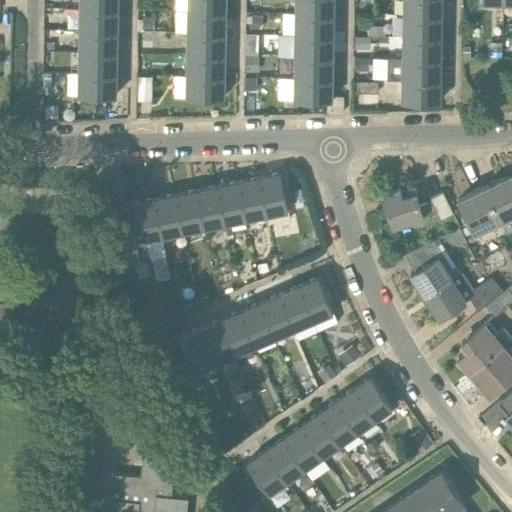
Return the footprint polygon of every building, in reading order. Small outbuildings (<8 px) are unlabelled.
[(118,0),(81,0),(81,8),(119,9),(118,0)] [(226,0),(188,0),(189,11),(226,11),(226,0)] [(334,0),(296,0),(296,13),(334,14),(334,0)] [(442,0),(404,0),(405,15),(442,16),(442,0)] [(119,9),(81,8),(81,30),(118,30),(119,9)] [(226,11),(189,11),(188,32),(226,33),(226,11)] [(334,14),(296,13),(296,34),(334,35),(334,14)] [(154,15),(143,15),(143,29),(154,29),(154,15)] [(442,16),(405,15),(404,36),(442,37),(442,16)] [(386,25),(368,25),(368,35),(386,35),(386,25)] [(118,30),(81,30),(80,51),(118,52),(118,30)] [(226,33),(188,32),(188,53),(226,54),(226,33)] [(246,53),(259,53),(259,33),(246,33),(246,53)] [(334,35),(296,34),(296,55),(333,56),(334,35)] [(371,36),(355,36),(355,48),(371,48),(371,36)] [(442,37),(404,36),(404,58),(441,58),(442,37)] [(501,43),(489,43),(489,56),(501,56),(501,43)] [(118,52),(80,51),(80,72),(117,73),(118,52)] [(226,54),(188,53),(188,74),(225,75),(226,54)] [(246,54),(245,71),(259,71),(259,54),(246,54)] [(333,56),(296,55),(295,77),(333,78),(333,56)] [(369,58),(354,57),(353,70),(368,70),(369,58)] [(441,58),(404,58),(391,58),(390,80),(403,80),(403,79),(441,80),(441,58)] [(43,83),(44,82),(52,83),(52,72),(44,72),(43,83)] [(117,73),(80,72),(79,95),(117,95),(117,73)] [(225,75),(188,74),(187,97),(225,98),(225,75)] [(152,100),(153,76),(138,76),(137,100),(152,100)] [(257,77),(245,77),(245,89),(257,90),(257,77)] [(333,78),(295,77),(295,78),(278,78),(278,99),(328,100),(333,100),(333,97),(333,78)] [(403,79),(403,80),(403,101),(440,102),(441,80),(403,79)] [(377,93),(378,81),(356,81),(356,92),(377,93)] [(344,97),(333,97),(333,100),(328,100),(328,112),(329,112),(344,113),(344,97)] [(282,173),(260,177),(267,214),(289,210),(282,173)] [(487,186),(503,220),(509,232),(511,230),(511,174),(487,186)] [(267,214),(260,177),(239,182),(246,218),(267,214)] [(246,218),(239,182),(218,186),(225,223),(246,218)] [(225,223),(218,186),(197,190),(205,227),(225,223)] [(503,220),(487,186),(459,199),(476,233),(503,220)] [(301,189),(292,191),(295,203),(304,201),(301,189)] [(205,227),(197,190),(176,194),(184,231),(205,227)] [(402,199),(400,190),(383,196),(394,227),(438,213),(441,220),(454,214),(443,192),(430,198),(432,202),(419,206),(415,195),(402,199)] [(184,231),(176,194),(155,199),(163,235),(184,231)] [(163,235),(155,199),(133,203),(141,240),(147,239),(151,260),(153,259),(157,281),(170,278),(162,236),(163,235)] [(129,265),(140,262),(129,217),(117,220),(125,253),(127,258),(129,265)] [(186,258),(183,246),(177,247),(172,253),(174,261),(186,258)] [(411,275),(425,297),(453,279),(439,256),(411,275)] [(0,268),(0,334),(17,336),(20,308),(29,309),(28,315),(91,321),(95,278),(62,275),(63,261),(28,258),(27,271),(0,268)] [(269,271),(267,262),(256,264),(258,273),(269,271)] [(453,279),(425,297),(439,319),(471,299),(479,312),(487,306),(505,291),(492,277),(475,288),(464,272),(453,279)] [(298,286),(313,321),(334,312),(319,277),(298,286)] [(505,291),(487,306),(495,316),(511,300),(511,284),(511,286),(505,291)] [(279,294),(294,329),(313,321),(298,286),(279,294)] [(259,303),(274,337),(294,329),(279,294),(259,303)] [(240,311),(255,346),(274,337),(259,303),(240,311)] [(221,319),(235,354),(255,346),(240,311),(221,319)] [(201,328),(216,362),(235,354),(221,319),(201,328)] [(459,358),(470,371),(502,345),(511,337),(511,335),(504,327),(498,332),(493,335),(485,325),(484,324),(462,343),(469,350),(459,358)] [(216,362),(201,328),(180,337),(195,371),(216,362)] [(360,355),(352,343),(338,354),(346,366),(360,355)] [(491,395),(511,376),(511,356),(502,345),(470,371),(491,395)] [(336,373),(329,363),(317,371),(324,381),(336,373)] [(372,376),(354,389),(375,419),(393,406),(372,376)] [(375,419),(354,389),(336,401),(357,431),(375,419)] [(357,431),(336,401),(319,413),(340,443),(357,431)] [(340,443),(319,413),(301,425),(323,455),(340,443)] [(323,455),(301,425),(284,437),(305,468),(323,455)] [(408,435),(420,452),(432,443),(420,427),(408,435)] [(305,468),(284,437),(267,449),(288,480),(305,468)] [(381,444),(375,437),(365,444),(371,452),(381,444)] [(181,482),(185,442),(145,439),(141,476),(113,473),(114,465),(71,461),(69,474),(61,473),(58,505),(91,509),(92,504),(107,505),(106,511),(187,511),(189,497),(172,496),(174,481),(181,482)] [(288,480),(267,449),(248,462),(269,493),(288,480)] [(383,471),(377,462),(371,466),(377,475),(383,471)] [(466,503),(443,469),(380,511),(467,511),(462,505),(466,503)]
